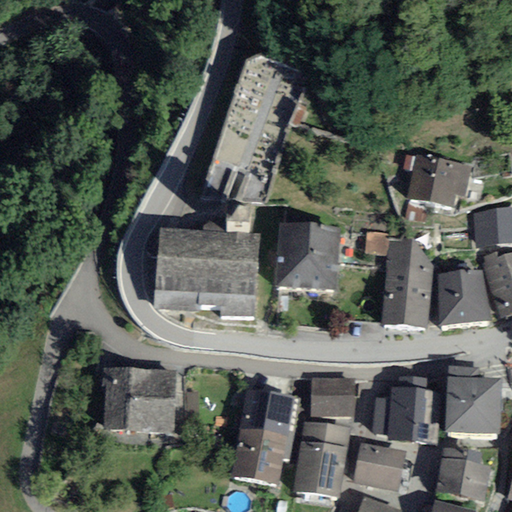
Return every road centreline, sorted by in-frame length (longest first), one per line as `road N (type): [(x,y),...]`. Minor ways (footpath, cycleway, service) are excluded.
road 1 (tertiary): [(232,0),(215,76),(132,251),(142,313),(184,337),(340,352),(474,341)]
road 2 (residential): [(474,341),(449,365),(370,373),(139,351),(110,332),(84,288),(117,197)]
